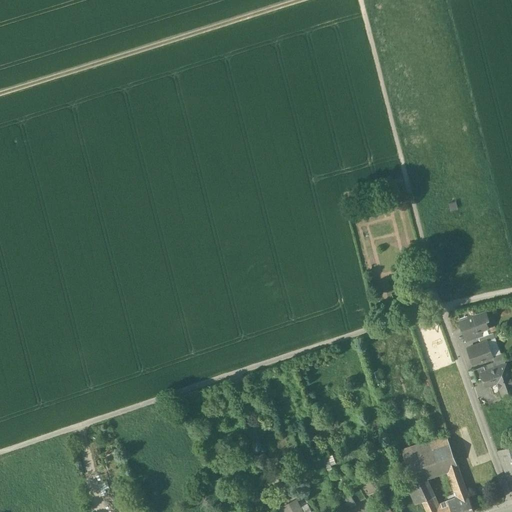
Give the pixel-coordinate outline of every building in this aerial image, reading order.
[(482,312),(474,315),(470,313),(468,317),(460,320),(464,331),(465,331),(468,332),(469,333),(481,329),(487,327),(482,312)] [(481,329),(469,333),(471,340),(479,337),(483,335),(481,329)] [(483,335),(479,337),(481,343),(487,340),(494,338),(492,332),(483,335)] [(481,343),(468,347),(473,362),(492,355),(487,340),(481,343)] [(486,371),(481,372),(483,378),(486,385),(494,382),(498,380),(499,384),(503,394),(511,390),(511,380),(506,363),(486,371)] [(484,365),(473,369),(477,381),(483,378),(481,372),(486,371),(484,365)] [(445,432),(398,448),(415,484),(424,480),(440,475),(439,470),(449,467),(457,464),(459,463),(445,432)] [(511,455),(509,447),(498,450),(508,481),(510,480),(511,485),(511,455)] [(331,449),(316,454),(321,467),(335,463),(331,449)] [(469,495),(457,464),(449,467),(460,499),(468,496),(469,495)] [(439,511),(424,480),(415,484),(427,511),(439,511)] [(349,492),(336,499),(343,511),(356,504),(349,492)] [(460,499),(449,503),(451,509),(452,511),(471,511),(474,511),(468,496),(460,499)] [(302,511),(296,499),(279,508),(281,511),(302,511)]
